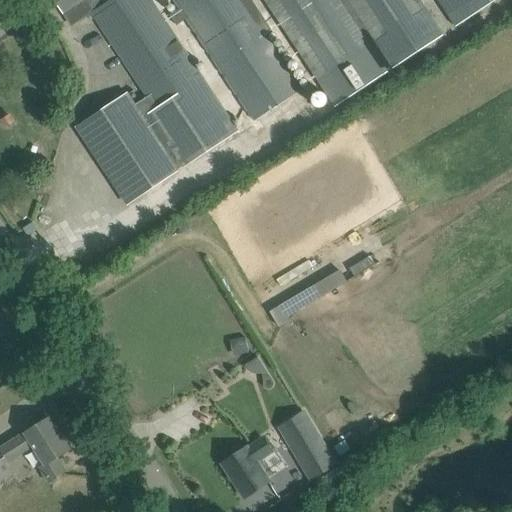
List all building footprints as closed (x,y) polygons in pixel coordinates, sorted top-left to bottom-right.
[(54,0),(64,14),(67,12),(77,25),(93,14),(147,98),(136,105),(128,92),(77,126),(128,204),(239,132),(204,78),(153,0),(171,0),(178,10),(168,17),(174,25),(184,18),(252,121),(299,89),(265,38),(273,32),(252,0),(268,0),(320,77),(338,105),(443,35),(425,8),(420,0),(439,0),(457,26),(496,0),(54,0)] [(369,256),(349,268),(354,277),(374,264),(369,256)] [(333,275),(280,305),(287,317),(339,286),(333,275)] [(246,338),(229,342),(232,357),(249,353),(246,338)] [(259,357),(245,366),(247,369),(250,372),(254,374),(258,374),(263,374),(265,387),(267,389),(270,389),(272,388),(274,386),(274,383),(259,357)] [(330,456),(311,427),(303,413),(280,428),(289,442),(306,471),(313,480),(336,466),(330,456)] [(0,478),(13,470),(8,463),(22,455),(34,447),(46,465),(39,469),(49,484),(67,472),(58,458),(70,450),(49,418),(32,429),(13,441),(0,449),(0,478)] [(245,498),(269,482),(256,462),(271,452),(262,439),(247,449),(246,448),(222,464),(245,498)]
